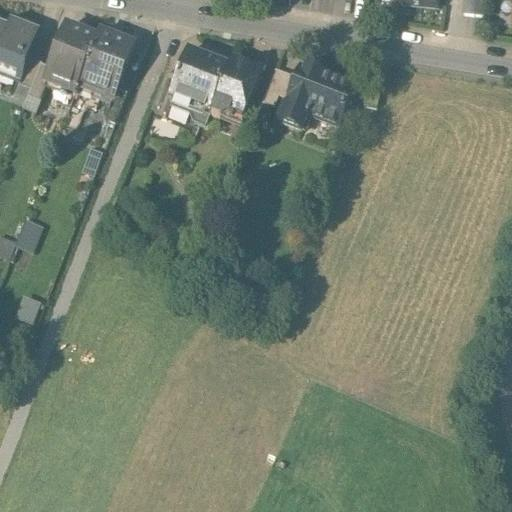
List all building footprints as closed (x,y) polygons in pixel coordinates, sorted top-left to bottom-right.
[(437,10),(437,0),(395,0),(395,6),(437,10)] [(485,0),(464,0),(463,16),(484,18),(485,0)] [(11,21),(8,27),(0,48),(0,69),(5,72),(4,75),(21,81),(22,82),(31,59),(41,33),(11,21)] [(0,48),(8,27),(0,24),(0,48)] [(76,94),(77,91),(96,41),(66,30),(44,85),(58,91),(76,94)] [(98,35),(96,41),(77,91),(91,97),(111,101),(113,102),(119,87),(134,49),(98,35)] [(205,129),(209,118),(228,69),(187,53),(177,78),(168,101),(193,111),(190,119),(191,122),(193,124),(205,129)] [(41,63),(31,59),(22,82),(21,81),(19,85),(30,90),(41,63)] [(231,62),(228,69),(209,118),(239,129),(242,121),(250,99),(260,73),(231,62)] [(287,101),(278,125),(301,134),(308,118),(337,129),(353,89),(300,69),(296,79),(287,101)] [(296,79),(276,71),(262,104),(262,105),(273,109),(278,97),(287,101),(296,79)] [(162,116),(168,101),(177,78),(166,74),(151,112),(162,116)] [(376,109),(380,86),(368,83),(364,106),(376,109)] [(111,101),(104,118),(106,119),(104,124),(116,128),(129,91),(119,87),(113,102),(111,101)] [(262,104),(250,99),(242,121),(254,127),(262,105),(262,104)] [(17,246),(15,250),(34,257),(44,230),(26,223),(17,246)] [(0,259),(10,264),(15,250),(17,246),(0,239),(0,259)] [(24,298),(17,320),(33,325),(40,304),(24,298)]
